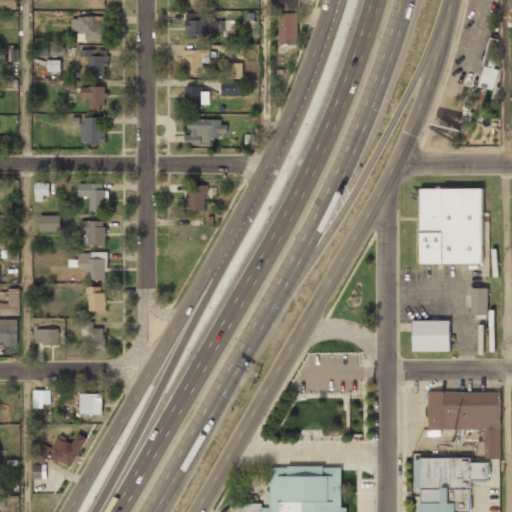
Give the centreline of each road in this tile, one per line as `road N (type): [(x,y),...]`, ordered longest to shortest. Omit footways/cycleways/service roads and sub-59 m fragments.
road 1 (secondary): [(334,0),(267,166),(67,511)]
road 2 (motorway): [(378,0),(328,145),(120,511)]
road 3 (secondary): [(206,511),(387,189),(424,114),(460,0)]
road 4 (motorway): [(158,511),(347,180),(408,0)]
road 5 (residential): [(146,0),(149,158),(169,338)]
road 6 (motorway): [(293,276),(393,141),(460,0)]
road 7 (motorway): [(218,253),(92,511)]
road 8 (residential): [(0,161),(267,166)]
road 9 (residential): [(387,189),(387,368)]
road 10 (residential): [(0,375),(145,379)]
road 11 (residential): [(387,368),(387,511)]
road 12 (residential): [(387,368),(511,368)]
